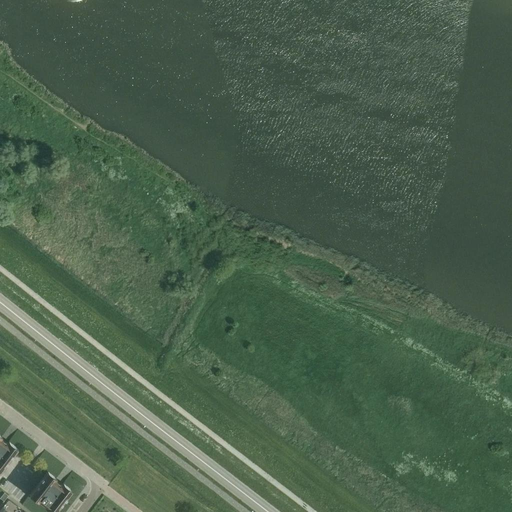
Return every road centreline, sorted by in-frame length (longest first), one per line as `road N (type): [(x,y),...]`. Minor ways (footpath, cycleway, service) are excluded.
road 1 (secondary): [(269,511),(0,303)]
road 2 (residential): [(80,511),(99,486),(0,408)]
